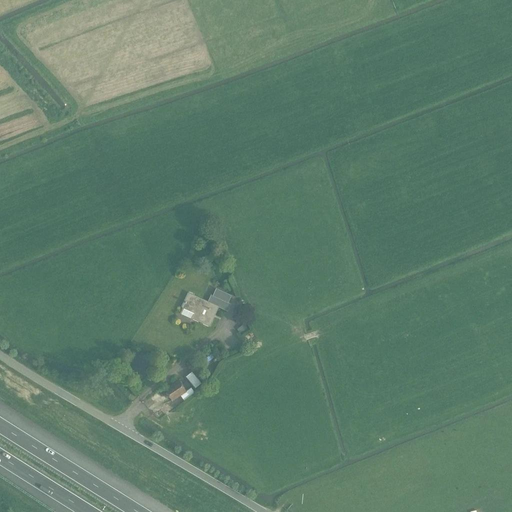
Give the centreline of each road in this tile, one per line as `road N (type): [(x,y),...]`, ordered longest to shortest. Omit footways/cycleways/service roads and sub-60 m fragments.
road 1 (unclassified): [(261,511),(0,357)]
road 2 (motorway): [(136,511),(0,423)]
